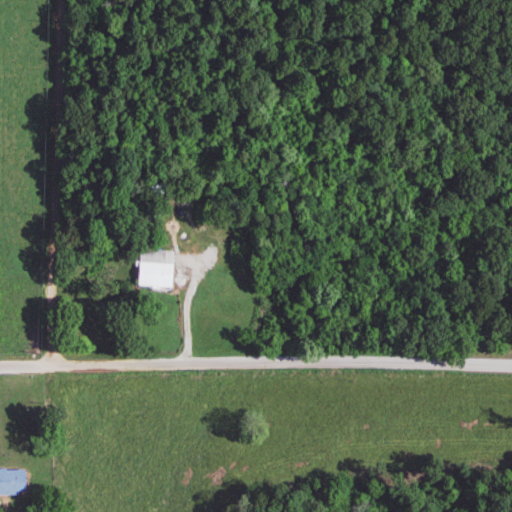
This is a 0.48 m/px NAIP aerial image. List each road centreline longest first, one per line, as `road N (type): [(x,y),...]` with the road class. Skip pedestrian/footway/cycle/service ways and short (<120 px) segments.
road 1 (residential): [(511,363),(368,356),(0,369)]
road 2 (residential): [(50,365),(64,0)]
